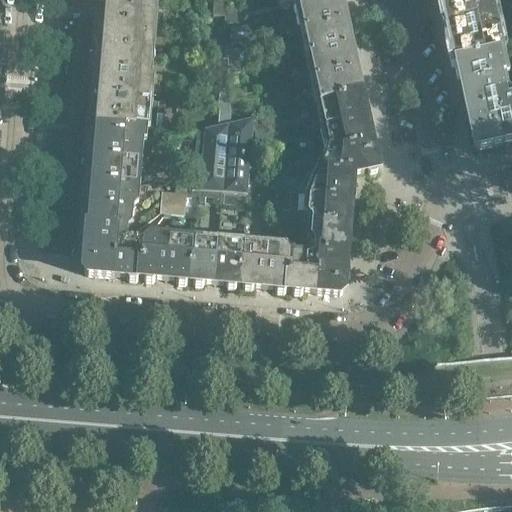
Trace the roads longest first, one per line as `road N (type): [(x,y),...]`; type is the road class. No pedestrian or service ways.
road 1 (residential): [(441,198),(391,314),(373,328),(25,304),(0,290)]
road 2 (secondary): [(482,449),(0,418)]
road 3 (residential): [(24,0),(0,259)]
road 4 (residential): [(441,198),(397,0)]
